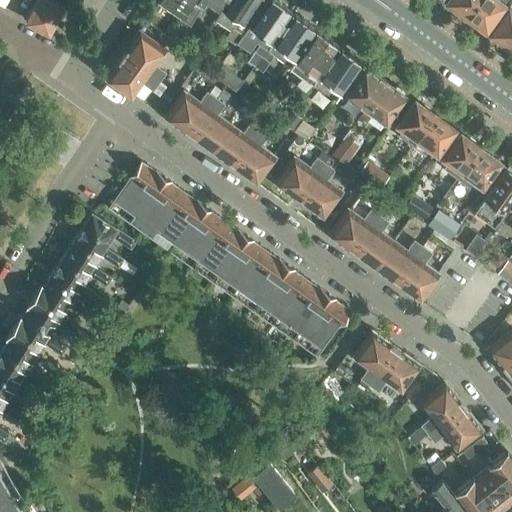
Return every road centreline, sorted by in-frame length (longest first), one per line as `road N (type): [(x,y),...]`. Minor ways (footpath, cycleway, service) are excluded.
road 1 (residential): [(511,418),(493,394),(378,307),(92,113)]
road 2 (residential): [(0,277),(92,113)]
road 3 (primary): [(511,101),(369,0)]
